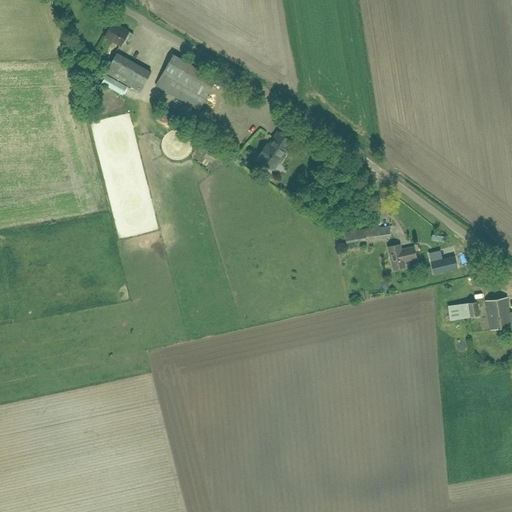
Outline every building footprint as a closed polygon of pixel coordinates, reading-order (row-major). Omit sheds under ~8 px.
[(129,42),(133,35),(128,32),(112,22),(104,36),(120,45),(124,39),(129,42)] [(140,93),(151,72),(116,52),(105,73),(140,93)] [(198,110),(216,79),(173,54),(155,85),(198,110)] [(101,82),(124,92),(127,86),(104,76),(101,82)] [(120,104),(115,97),(107,102),(112,109),(120,104)] [(277,163),(291,141),(277,132),(268,145),(266,144),(257,157),(259,159),(258,160),(271,168),(275,161),(277,163)] [(376,239),(391,237),(389,226),(374,228),(376,239)] [(346,244),(366,241),(364,229),(344,232),(346,244)] [(403,262),(416,259),(413,246),(400,249),(399,244),(388,247),(393,270),(405,267),(403,262)] [(431,262),(434,274),(457,268),(454,256),(431,262)] [(490,329),(511,326),(507,297),(485,301),(490,329)] [(470,317),(479,316),(477,302),(448,306),(450,322),(470,319),(470,317)]
